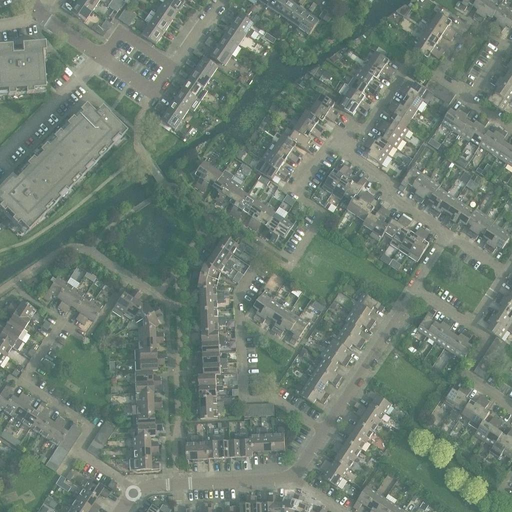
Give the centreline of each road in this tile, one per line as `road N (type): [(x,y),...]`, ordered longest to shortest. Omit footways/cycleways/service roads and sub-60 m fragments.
road 1 (residential): [(75,450),(91,425),(24,384),(64,322)]
road 2 (residential): [(275,403),(244,400),(240,298),(265,257)]
road 3 (residential): [(284,271),(322,215),(298,189),(336,144)]
road 4 (residential): [(336,144),(382,178),(389,197),(445,234)]
road 5 (residential): [(328,425),(403,308)]
road 6 (residential): [(468,327),(489,340),(467,376),(511,407)]
